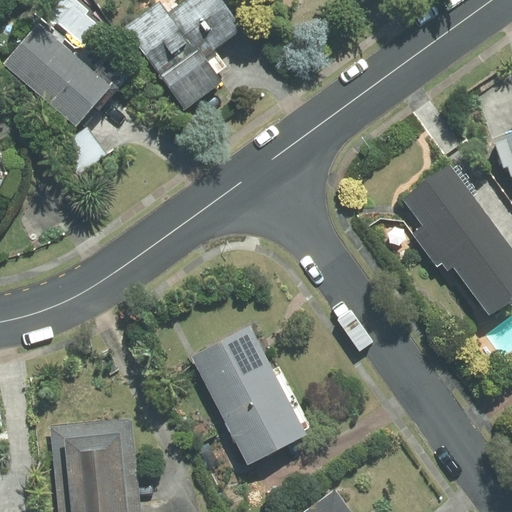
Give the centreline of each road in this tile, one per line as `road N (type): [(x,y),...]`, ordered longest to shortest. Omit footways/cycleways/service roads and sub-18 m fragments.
road 1 (residential): [(261,170),(503,511)]
road 2 (residential): [(0,321),(81,294),(261,170)]
road 3 (residential): [(261,170),(497,0)]
